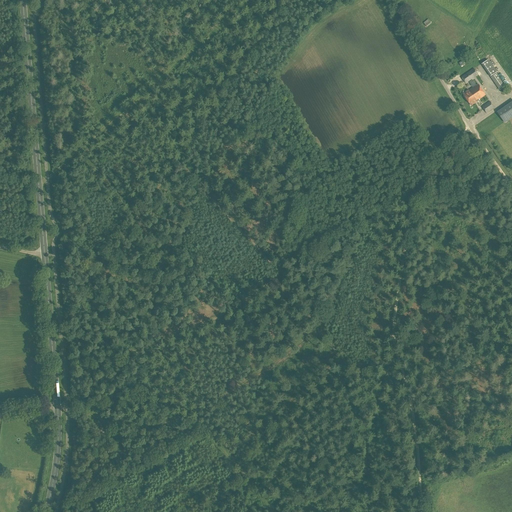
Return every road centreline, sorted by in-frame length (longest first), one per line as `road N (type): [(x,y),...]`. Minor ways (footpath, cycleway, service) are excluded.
road 1 (primary): [(46,511),(57,397),(22,0)]
road 2 (track): [(419,511),(418,442),(394,316),(417,189)]
road 3 (track): [(251,0),(38,192)]
road 4 (track): [(197,420),(315,330),(363,218)]
road 5 (track): [(55,380),(121,366),(230,317),(271,266)]
road 6 (track): [(197,420),(181,427),(77,403),(0,412)]
road 7 (track): [(271,266),(312,235),(417,189)]
road 8 (unclassified): [(478,142),(393,0)]
road 9 (track): [(271,266),(176,164)]
